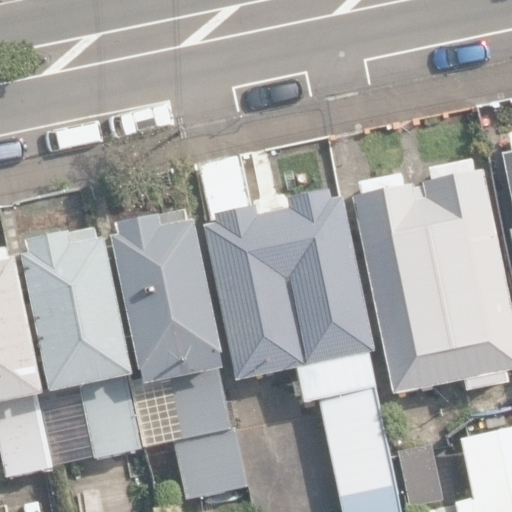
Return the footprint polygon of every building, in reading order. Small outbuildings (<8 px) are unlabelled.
[(511,138),(511,151),(502,153),(511,204),(511,132),(511,138)] [(203,229),(235,383),(297,371),(304,404),(321,400),(343,511),(401,511),(369,353),(374,352),(342,199),(329,201),(327,192),(285,201),(288,212),(258,218),(256,208),(250,209),(239,155),(198,164),(211,227),(203,229)] [(352,199),(393,396),(464,381),(466,393),(509,384),(506,373),(511,371),(511,312),(483,172),(473,174),(471,163),(427,172),(429,182),(421,183),(422,189),(413,191),(411,185),(402,187),(400,177),(358,186),(360,198),(352,199)] [(160,383),(186,501),(246,487),(220,371),(225,370),(192,224),(189,224),(186,210),(115,226),(117,238),(111,239),(144,387),(160,383)] [(81,389),(96,461),(142,452),(127,380),(131,379),(103,241),(73,247),(70,235),(25,245),(28,257),(21,258),(49,396),(81,389)] [(0,447),(6,479),(54,469),(11,261),(0,263),(0,447)] [(511,511),(511,429),(461,439),(472,499),(456,502),(457,511),(511,511)] [(397,455),(404,488),(432,483),(425,450),(397,455)]
